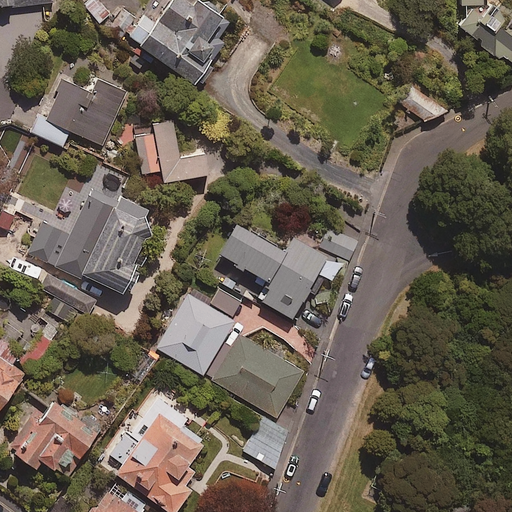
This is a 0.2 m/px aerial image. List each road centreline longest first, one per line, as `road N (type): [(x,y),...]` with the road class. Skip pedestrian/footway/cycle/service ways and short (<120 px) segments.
road 1 (residential): [(290,511),(381,261)]
road 2 (residential): [(381,261),(402,186),(418,160),(511,110)]
road 3 (unclassified): [(511,224),(381,261)]
